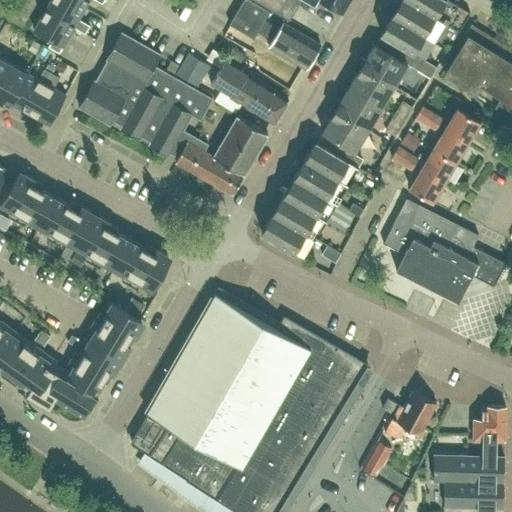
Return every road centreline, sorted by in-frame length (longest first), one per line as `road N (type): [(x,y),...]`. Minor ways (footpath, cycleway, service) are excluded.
road 1 (residential): [(511,377),(227,242)]
road 2 (residential): [(227,242),(370,0)]
road 3 (residential): [(210,256),(0,133)]
road 4 (residential): [(87,462),(210,256)]
